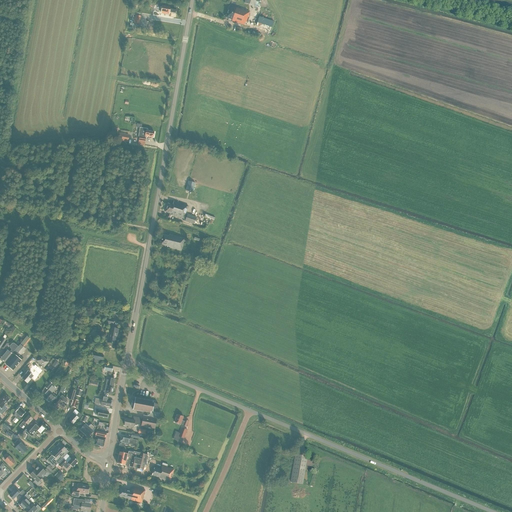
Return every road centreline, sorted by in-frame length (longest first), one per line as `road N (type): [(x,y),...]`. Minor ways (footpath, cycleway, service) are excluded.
road 1 (tertiary): [(127,360),(192,0)]
road 2 (unclassified): [(249,410),(492,511)]
road 3 (unclassified): [(127,360),(249,410)]
